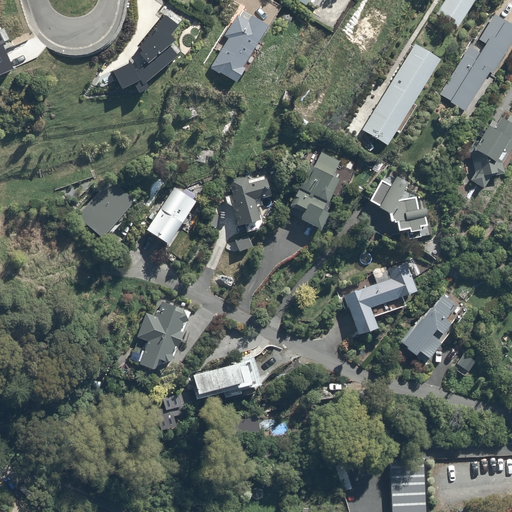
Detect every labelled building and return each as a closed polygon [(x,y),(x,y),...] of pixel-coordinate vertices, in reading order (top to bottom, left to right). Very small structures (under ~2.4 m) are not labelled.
[(292,0),(306,9),(308,5),(316,11),(323,0),(292,0)] [(388,6),(386,10),(401,15),(406,0),(388,0),(386,5),(388,6)] [(475,0),(446,0),(437,14),(448,23),(458,28),(476,0),(475,0)] [(236,85),(245,72),(247,73),(264,47),(260,44),(268,30),(252,19),(242,12),(239,18),(238,17),(225,38),(228,40),(217,57),(218,58),(210,71),(219,76),(220,75),(236,85)] [(511,43),(511,26),(495,16),(479,41),(486,45),(481,54),(469,47),(440,96),(451,102),(450,104),(465,113),(490,73),(493,75),(511,43)] [(440,62),(414,46),(361,132),(388,148),(397,133),(399,135),(416,107),(413,105),(440,62)] [(511,149),(511,118),(509,117),(506,122),(501,119),(497,125),(492,122),(485,133),(482,131),(478,137),(482,139),(480,143),(475,140),(467,153),(470,155),(475,175),(471,182),(484,190),(491,179),(505,176),(503,166),(511,149)] [(339,165),(322,157),(315,171),(311,168),(296,199),(300,201),(297,207),(306,212),(301,223),(321,233),(330,216),(327,215),(331,208),(329,207),(341,182),(333,178),(339,165)] [(246,177),(230,181),(232,186),(230,187),(231,190),(232,190),(233,196),(231,197),(233,203),(235,202),(236,205),(232,205),(234,213),(237,212),(237,214),(234,215),(235,220),(239,220),(239,221),(236,221),(238,230),(246,228),(248,234),(263,231),(258,208),(263,207),(261,200),(269,198),(266,182),(265,182),(264,178),(247,182),(246,177)] [(385,183),(382,182),(369,204),(379,210),(379,212),(389,218),(390,225),(393,225),(393,227),(397,226),(398,235),(409,233),(409,236),(420,235),(420,231),(426,231),(424,220),(427,220),(426,212),(417,213),(415,200),(400,202),(408,185),(405,183),(404,184),(396,179),(392,185),(386,182),(385,183)] [(102,241),(135,203),(110,180),(77,219),(102,241)] [(196,196),(186,190),(183,195),(174,189),(146,233),(165,246),(164,249),(166,250),(196,203),(193,201),(196,196)] [(417,293),(408,266),(387,272),(386,268),(373,273),(377,285),(345,297),(358,338),(369,336),(377,333),(373,319),(405,308),(404,300),(409,299),(417,293)] [(456,308),(443,297),(432,311),(431,310),(423,321),(422,320),(414,330),(412,329),(400,343),(408,350),(407,351),(416,359),(420,354),(429,361),(441,347),(437,344),(440,341),(434,336),(436,332),(442,337),(451,327),(445,321),(456,308)] [(156,375),(174,361),(171,356),(175,348),(179,350),(184,336),(183,335),(191,316),(163,304),(159,312),(157,312),(155,318),(146,315),(137,340),(147,344),(139,367),(156,375)] [(196,400),(197,403),(224,396),(226,401),(227,401),(227,402),(256,396),(255,391),(262,389),(256,363),(253,364),(252,361),(192,375),(198,400),(196,400)]
